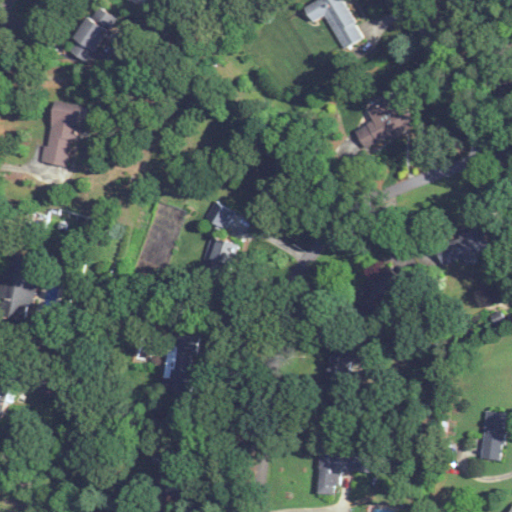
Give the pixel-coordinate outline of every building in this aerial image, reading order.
[(343,49),(362,40),(344,0),(319,0),(305,6),(312,22),(328,15),(343,49)] [(69,50),(89,62),(116,19),(97,6),(69,50)] [(390,114),(357,128),(366,149),(416,127),(399,89),(382,96),(390,114)] [(48,162),(73,167),(85,106),(61,100),(48,162)] [(235,212),(216,202),(206,219),(225,229),(235,212)] [(442,264),(490,251),(484,229),(436,243),(442,264)] [(228,279),(237,244),(215,239),(206,273),(228,279)] [(39,257),(12,252),(1,314),(28,319),(39,257)] [(352,301),(367,316),(402,281),(388,266),(352,301)] [(169,347),(163,389),(191,393),(199,336),(178,333),(176,348),(169,347)] [(327,360),(329,405),(349,404),(346,359),(327,360)] [(0,407),(2,397),(9,398),(15,366),(0,363),(0,407)] [(503,460),(505,412),(485,411),(483,459),(503,460)] [(182,495),(188,434),(171,432),(169,445),(161,444),(156,492),(182,495)] [(322,440),(318,493),(338,495),(339,469),(371,472),(372,454),(339,452),(339,441),(322,440)]
